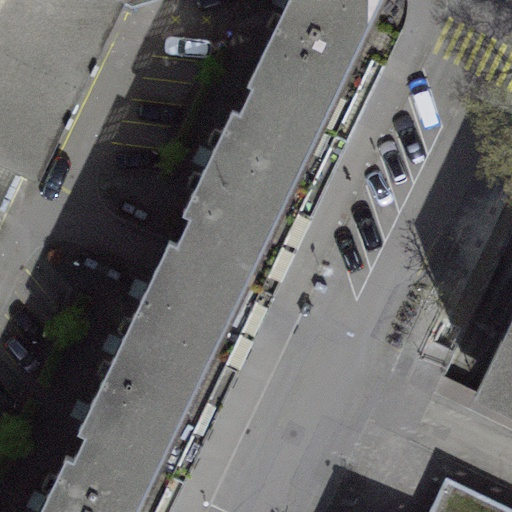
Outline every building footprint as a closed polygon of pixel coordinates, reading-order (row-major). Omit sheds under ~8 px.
[(145,0),(0,0),(0,160),(16,169),(36,177),(121,1),(119,0),(141,0),(143,1),(145,0)] [(409,6),(406,0),(287,0),(247,80),(253,82),(299,104),(295,112),(347,137),(409,6)] [(271,290),(347,137),(295,112),(299,104),(253,82),(238,111),(232,108),(182,210),(189,213),(175,243),(271,290)] [(0,160),(0,201),(16,169),(0,160)] [(260,314),(271,290),(175,243),(168,239),(157,262),(78,427),(84,429),(183,476),(260,314)] [(511,316),(474,393),(511,411),(511,316)] [(165,511),(183,476),(84,429),(71,457),(65,455),(37,511),(165,511)] [(511,511),(511,508),(446,476),(428,511),(511,511)]
